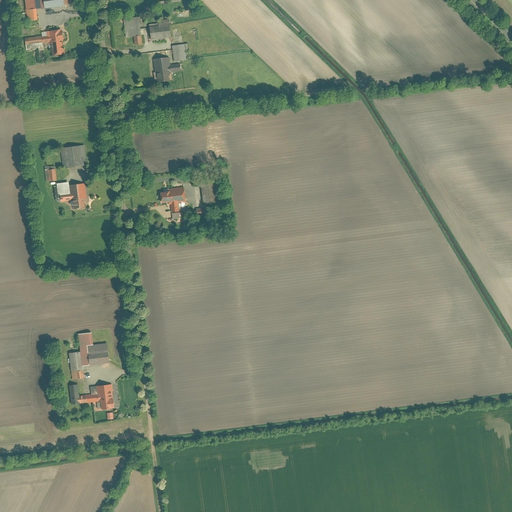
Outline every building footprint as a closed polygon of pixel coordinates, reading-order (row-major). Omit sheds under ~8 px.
[(40,19),(39,9),(73,5),(72,0),(27,0),(30,21),(40,19)] [(140,17),(125,18),(127,44),(136,43),(136,45),(142,44),(140,17)] [(160,26),(150,28),(152,39),(172,37),(170,19),(165,20),(161,20),(160,20),(160,26)] [(53,55),(65,54),(62,26),(48,28),(48,32),(41,33),(42,38),(26,40),(27,49),(44,47),(43,43),(52,42),(53,55)] [(187,44),(173,45),(175,61),(189,59),(187,44)] [(170,57),(155,59),(158,83),(171,81),(171,73),(172,73),(172,72),(182,71),(181,64),(171,65),(170,57)] [(85,144),(62,147),(64,168),(88,165),(85,144)] [(56,168),(47,169),(48,181),(58,180),(56,168)] [(70,182),(58,183),(60,195),(62,195),(72,194),(71,185),(70,182)] [(220,182),(203,184),(205,204),(222,202),(220,182)] [(85,183),(71,185),(72,194),(73,199),(74,199),(75,207),(86,206),(85,197),(87,197),(85,183)] [(162,191),(164,202),(170,201),(170,204),(172,204),(179,203),(188,202),(186,187),(170,189),(170,190),(162,191)] [(93,332),(79,333),(82,352),(83,366),(91,365),(89,344),(95,344),(93,332)] [(91,365),(110,363),(108,342),(95,344),(89,344),(91,365)] [(70,353),(73,378),(85,377),(83,366),(82,352),(70,353)] [(79,384),(71,385),(73,404),(81,403),(80,396),(79,384)] [(116,407),(113,384),(92,386),(93,394),(94,402),(98,401),(99,409),(116,407)] [(81,403),(94,402),(93,394),(80,396),(81,403)]
